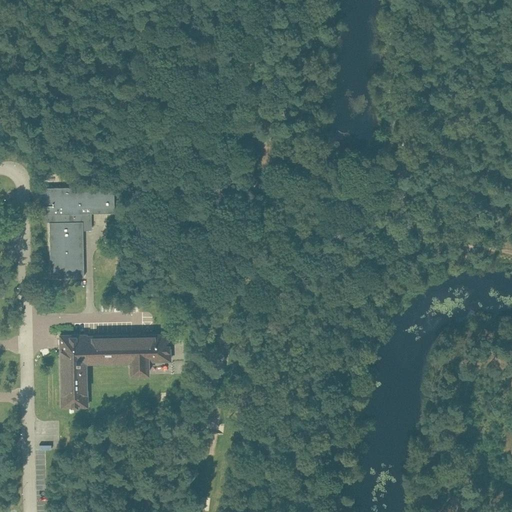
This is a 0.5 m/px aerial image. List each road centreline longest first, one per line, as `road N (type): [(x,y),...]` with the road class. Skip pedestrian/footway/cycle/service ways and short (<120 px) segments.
road 1 (unclassified): [(0,169),(22,188),(29,511)]
road 2 (track): [(260,0),(265,258),(290,312)]
road 3 (track): [(290,312),(297,363),(271,442),(270,511)]
